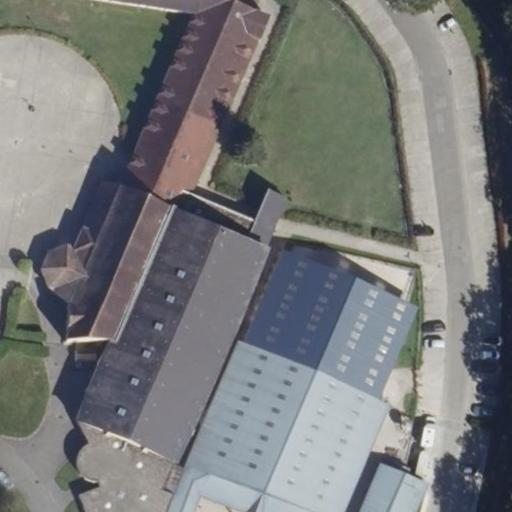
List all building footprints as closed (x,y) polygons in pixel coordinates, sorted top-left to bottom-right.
[(198,18),(266,49),(282,12),(272,0),(64,0),(184,20),(198,18)] [(266,49),(198,18),(136,158),(170,173),(204,188),(266,49)] [(136,158),(124,190),(181,212),(194,217),(199,200),(204,188),(170,173),(136,158)] [(171,511),(188,467),(240,343),(277,253),(194,217),(181,212),(124,190),(121,200),(109,236),(104,249),(91,246),(43,260),(42,270),(46,290),(54,294),(71,307),(65,344),(111,350),(80,426),(90,446),(85,450),(81,455),(79,462),(79,469),(81,475),(87,482),(96,484),(103,484),(108,494),(84,499),(89,511),(171,511)] [(280,220),(288,201),(267,191),(258,211),(280,220)] [(277,253),(240,343),(385,403),(423,312),(277,253)] [(385,403),(240,343),(188,467),(305,511),(349,511),(396,409),(385,403)] [(383,466),(363,511),(422,511),(432,486),(424,483),(383,466)] [(305,511),(188,467),(171,511),(199,511),(204,501),(233,511),(305,511)]
